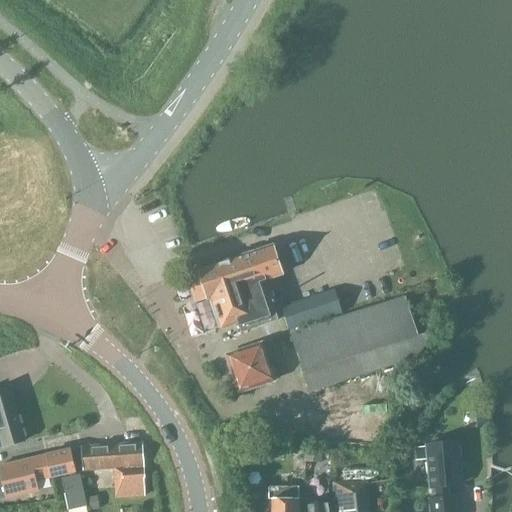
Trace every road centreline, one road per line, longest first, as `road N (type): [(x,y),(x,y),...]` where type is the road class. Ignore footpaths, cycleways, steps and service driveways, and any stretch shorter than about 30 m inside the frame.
road 1 (tertiary): [(91,208),(163,138),(251,0)]
road 2 (tertiary): [(199,511),(188,460),(152,396),(102,347),(50,313)]
road 3 (tertiary): [(91,208),(61,129),(0,62)]
